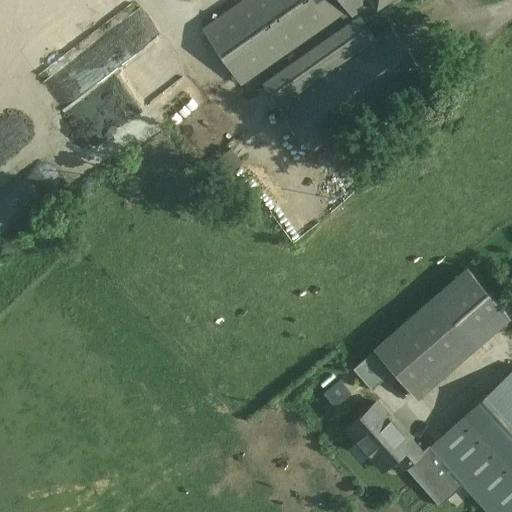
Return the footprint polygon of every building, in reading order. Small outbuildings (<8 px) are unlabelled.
[(329,20),(315,0),(239,0),(203,24),(240,79),(329,20)] [(378,0),(338,0),(345,9),(358,0),(365,0),(370,6),(378,0)] [(403,87),(357,19),(263,82),(308,149),(403,87)] [(508,317),(466,268),(378,344),(420,392),(508,317)] [(511,511),(511,374),(407,466),(440,504),(470,479),(498,511),(511,511)] [(337,403),(352,390),(343,379),(328,392),(337,403)] [(378,401),(348,428),(384,468),(398,456),(406,465),(421,452),(392,420),(394,419),(378,401)]
